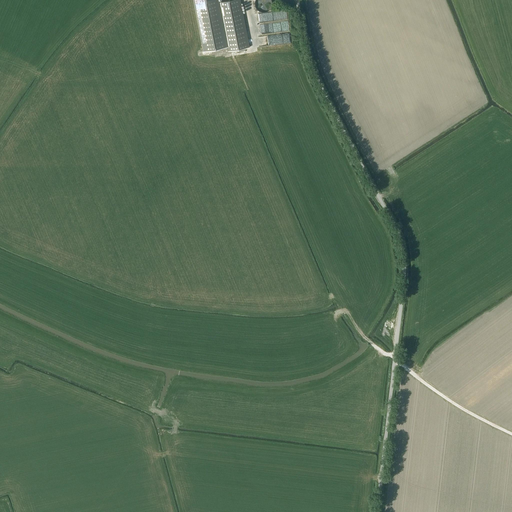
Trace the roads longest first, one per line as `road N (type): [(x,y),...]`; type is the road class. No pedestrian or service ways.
road 1 (unclassified): [(376,511),(402,248),(320,85),(297,0)]
road 2 (unknown): [(394,358),(511,434)]
